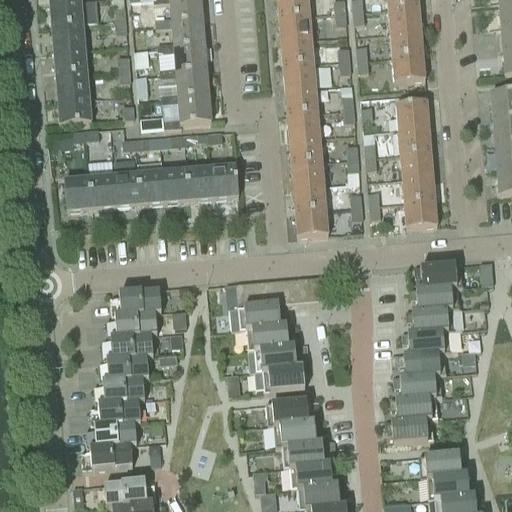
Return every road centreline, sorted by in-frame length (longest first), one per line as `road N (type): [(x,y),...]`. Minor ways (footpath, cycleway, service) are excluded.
road 1 (residential): [(39,288),(12,0)]
road 2 (residential): [(281,265),(267,131),(232,106),(222,0)]
road 3 (residential): [(462,252),(442,0)]
road 4 (residential): [(39,288),(281,265)]
road 5 (residential): [(50,488),(39,288)]
road 6 (residential): [(362,319),(310,322),(316,396),(367,393)]
road 7 (residential): [(50,488),(164,480),(176,511)]
